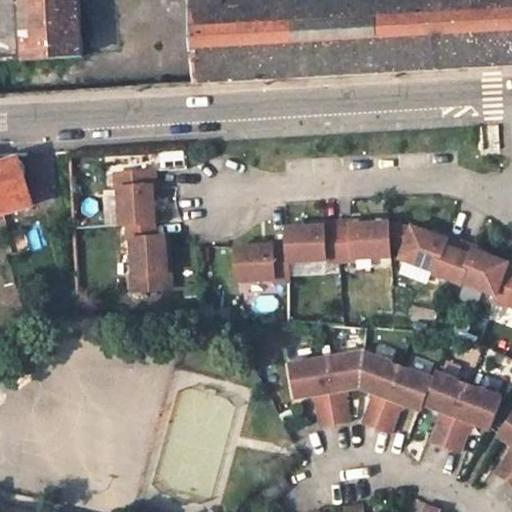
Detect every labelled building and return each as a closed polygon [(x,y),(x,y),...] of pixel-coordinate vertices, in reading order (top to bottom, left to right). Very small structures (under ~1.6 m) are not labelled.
[(20,94),(78,91),(74,0),(0,0),(0,57),(18,57),(20,94)] [(206,83),(511,65),(511,0),(174,0),(175,24),(202,22),(206,83)] [(187,58),(174,58),(168,70),(175,80),(189,79),(195,68),(187,58)] [(498,159),(496,125),(474,127),(476,160),(498,159)] [(0,213),(30,204),(16,158),(0,164),(0,213)] [(149,175),(113,177),(114,192),(117,192),(119,228),(125,228),(126,243),(129,243),(131,278),(129,278),(130,295),(166,293),(163,251),(163,240),(153,240),(151,206),(149,175)] [(501,306),(511,311),(511,273),(500,269),(502,264),(468,250),(441,239),(407,225),(407,226),(386,226),(386,224),(284,228),(285,245),(234,247),(235,281),(272,279),(272,282),(287,281),(286,262),(322,260),(322,262),(337,262),(351,261),(351,259),(388,258),(387,245),(398,246),(394,257),(428,272),(427,274),(441,279),(454,285),(455,282),(489,296),(486,303),(500,309),(501,306)] [(497,397),(430,373),(428,380),(356,355),(283,369),(290,403),(309,399),(340,393),(354,391),(368,396),(396,405),(412,411),(416,413),(418,406),(437,413),(465,423),(485,430),(497,397)] [(341,399),(340,393),(309,399),(310,405),(341,399)] [(393,412),(396,405),(368,396),(366,403),(393,412)] [(316,431),(331,428),(345,426),(341,399),(310,405),(316,431)] [(393,412),(366,403),(357,427),(372,432),(386,436),(393,412)] [(511,406),(492,434),(509,446),(511,448),(511,406)] [(463,428),(465,423),(437,413),(435,420),(463,428)] [(463,428),(435,420),(427,444),(443,449),(454,453),(463,428)] [(491,474),(503,482),(511,488),(511,456),(506,451),(491,474)]
